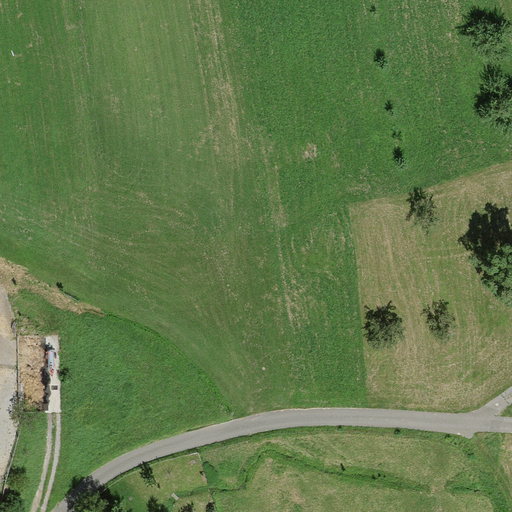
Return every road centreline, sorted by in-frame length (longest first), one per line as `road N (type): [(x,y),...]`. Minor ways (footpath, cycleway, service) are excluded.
road 1 (residential): [(511,424),(271,417),(174,438),(100,474),(62,511)]
road 2 (track): [(509,511),(474,422),(511,391)]
